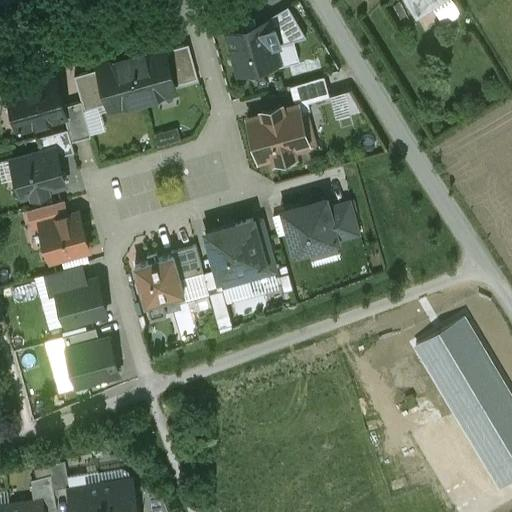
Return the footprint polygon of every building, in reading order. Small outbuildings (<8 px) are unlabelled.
[(407,0),(416,16),(445,0),(407,0)] [(268,19),(228,31),(240,71),(279,60),(268,19)] [(189,43),(164,50),(174,84),(198,77),(189,43)] [(163,45),(131,55),(143,99),(161,94),(160,88),(174,84),(164,50),(163,45)] [(131,55),(98,64),(100,68),(109,102),(124,98),(125,104),(143,99),(131,55)] [(100,68),(75,75),(81,100),(84,109),(109,102),(100,68)] [(55,77),(8,89),(18,128),(65,116),(63,105),(55,77)] [(354,86),(332,94),(340,116),(362,108),(354,86)] [(81,100),(63,105),(65,116),(68,127),(72,140),(91,135),(84,109),(81,100)] [(293,144),(309,140),(298,103),(283,108),(282,103),(262,109),(263,113),(248,117),(260,159),(274,155),(276,159),(296,153),(293,144)] [(68,127),(39,135),(43,149),(55,146),(57,155),(75,150),(72,140),(68,127)] [(43,149),(13,158),(23,194),(33,191),(33,193),(48,189),(48,187),(65,182),(57,155),(55,146),(43,149)] [(338,239),(337,238),(328,205),(326,197),(284,209),(296,251),(338,239)] [(352,198),(328,205),(337,238),(361,231),(352,198)] [(84,212),(43,222),(52,258),(93,248),(84,212)] [(253,217),(207,230),(220,276),(223,275),(225,283),(276,269),(262,218),(254,220),(253,217)] [(174,253),(135,263),(146,302),(184,291),(174,253)] [(97,277),(57,288),(66,322),(107,311),(97,277)] [(234,325),(225,292),(211,296),(219,329),(234,325)] [(109,337),(67,348),(77,385),(119,373),(109,337)] [(65,460),(50,464),(51,473),(54,488),(69,485),(65,460)] [(51,473),(31,479),(33,501),(41,501),(42,510),(57,508),(54,488),(51,473)] [(137,511),(132,479),(101,485),(105,511),(137,511)] [(168,511),(165,504),(155,483),(145,485),(149,511),(168,511)] [(105,511),(101,485),(69,490),(73,511),(105,511)] [(33,501),(9,504),(9,511),(41,511),(42,510),(41,501),(33,501)]
